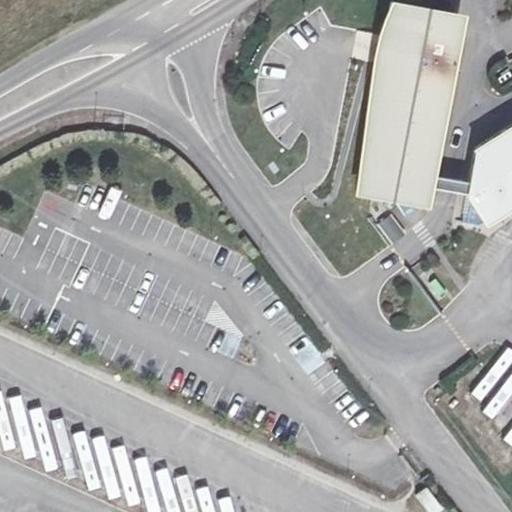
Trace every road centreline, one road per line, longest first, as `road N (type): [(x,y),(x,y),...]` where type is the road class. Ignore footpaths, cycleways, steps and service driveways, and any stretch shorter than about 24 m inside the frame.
road 1 (unclassified): [(144,27),(194,123),(484,511)]
road 2 (tertiary): [(144,27),(0,110)]
